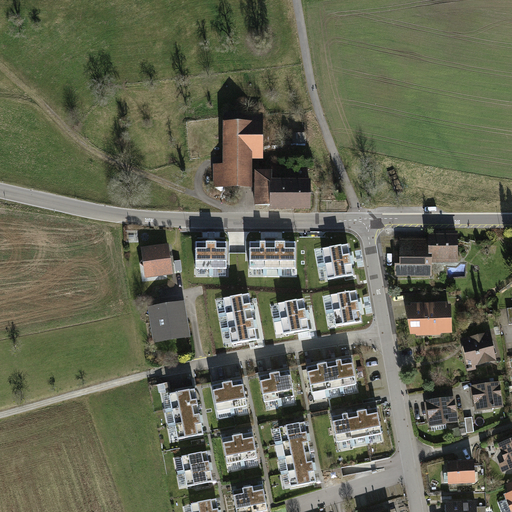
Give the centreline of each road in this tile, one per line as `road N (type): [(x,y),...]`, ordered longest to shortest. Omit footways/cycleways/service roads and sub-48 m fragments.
road 1 (tertiary): [(0,190),(115,215),(364,221)]
road 2 (track): [(247,221),(107,162),(21,90)]
road 3 (residential): [(386,336),(145,374)]
road 4 (track): [(296,0),(321,120),(364,221)]
road 5 (residential): [(386,336),(417,511)]
road 6 (track): [(0,414),(145,374)]
road 7 (tertiary): [(364,221),(511,221)]
